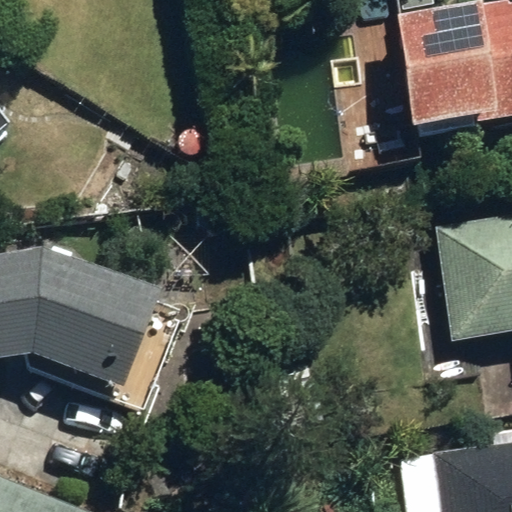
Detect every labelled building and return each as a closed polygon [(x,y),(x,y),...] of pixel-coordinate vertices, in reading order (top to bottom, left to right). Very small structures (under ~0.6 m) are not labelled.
[(511,18),(372,37),(387,151),(511,134),(511,18)] [(359,36),(273,41),(282,169),(340,165),(336,92),(363,90),(359,36)] [(511,226),(424,238),(440,356),(511,346),(511,226)] [(0,375),(10,374),(97,411),(139,313),(23,263),(0,266),(0,375)] [(511,511),(511,454),(423,463),(428,511),(511,511)] [(53,511),(0,489),(0,511),(53,511)]
